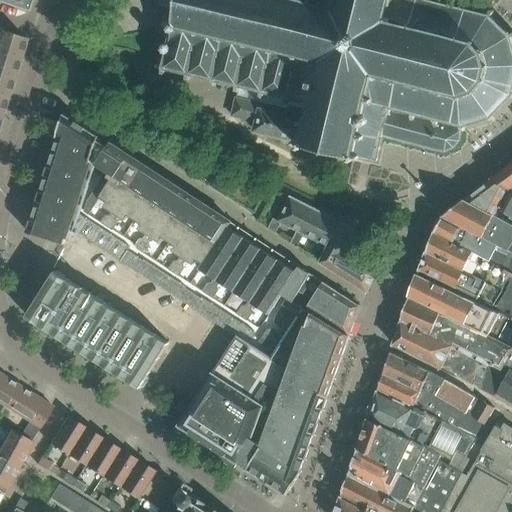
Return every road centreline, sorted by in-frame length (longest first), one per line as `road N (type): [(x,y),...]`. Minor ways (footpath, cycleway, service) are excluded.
road 1 (residential): [(265,511),(71,391)]
road 2 (residential): [(53,34),(0,198)]
road 3 (residential): [(3,511),(71,391)]
